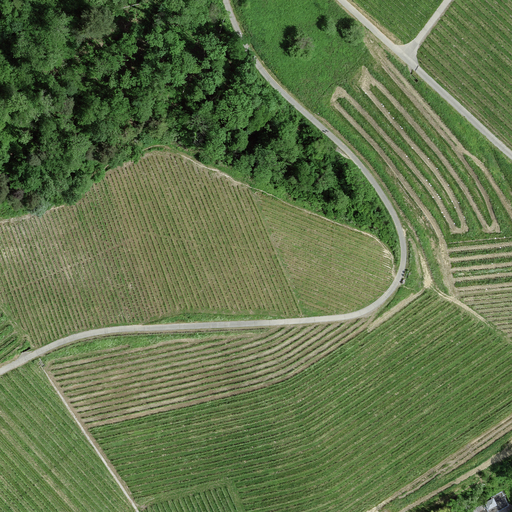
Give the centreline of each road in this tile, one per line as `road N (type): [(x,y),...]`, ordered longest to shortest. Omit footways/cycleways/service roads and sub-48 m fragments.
road 1 (track): [(227,0),(254,59),(352,154),(389,204),(404,250),(397,280),(351,315),(96,331),(0,371)]
road 2 (track): [(511,155),(406,57)]
